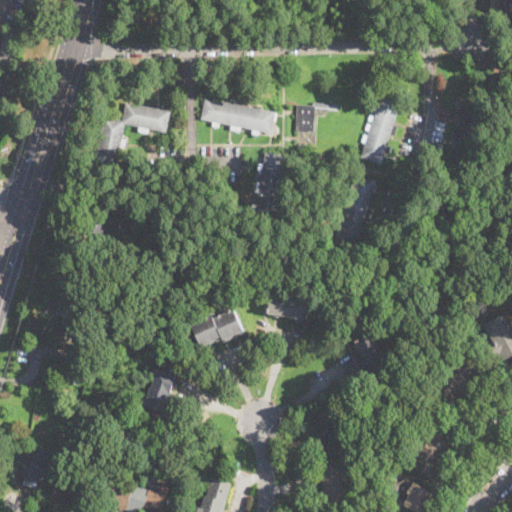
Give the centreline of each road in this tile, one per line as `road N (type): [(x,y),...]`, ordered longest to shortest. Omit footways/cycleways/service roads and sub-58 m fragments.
road 1 (residential): [(473,0),(474,41),(75,48)]
road 2 (secondary): [(89,0),(0,292)]
